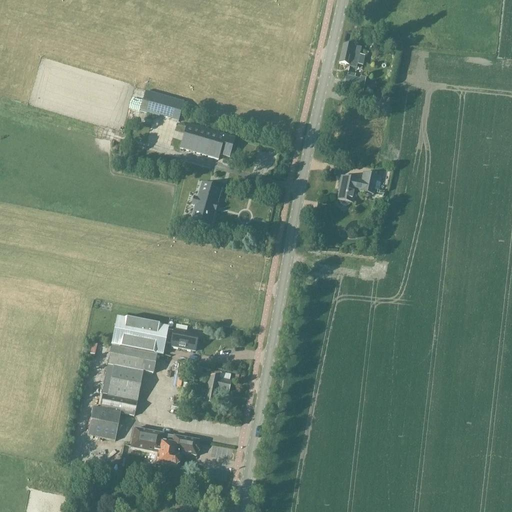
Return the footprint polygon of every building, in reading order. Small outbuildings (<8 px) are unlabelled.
[(364,57),(360,56),(361,49),(342,45),(338,63),(357,67),(358,65),(362,66),(364,57)] [(347,73),(347,77),(345,77),(344,86),(363,91),(365,79),(360,78),(359,80),(354,79),(355,74),(347,73)] [(182,103),(153,95),(145,92),(139,112),(177,122),(182,103)] [(364,102),(359,100),(356,106),(362,109),(364,102)] [(218,160),(220,155),(229,158),(235,139),(187,125),(180,149),(218,160)] [(337,189),(337,192),(339,192),(337,201),(339,202),(340,204),(341,205),(342,206),(346,206),(348,207),(349,206),(350,204),(351,204),(354,192),(371,196),(373,191),(378,192),(381,179),(376,178),(364,175),(362,182),(340,177),(337,189)] [(208,226),(219,190),(201,184),(197,199),(193,197),(190,205),(196,207),(192,221),(208,226)] [(164,344),(167,332),(167,329),(116,319),(111,346),(162,356),(164,344)] [(167,332),(164,344),(170,346),(170,348),(194,352),(195,346),(195,344),(194,344),(193,343),(194,336),(196,336),(196,335),(173,331),(173,333),(167,332)] [(152,375),(156,357),(110,348),(107,366),(101,396),(102,396),(99,410),(92,408),(87,437),(114,442),(120,414),(134,417),(136,403),(142,373),(152,375)] [(201,372),(202,367),(192,366),(192,365),(187,364),(186,373),(190,373),(191,370),(201,372)] [(210,370),(209,377),(203,404),(215,406),(218,391),(228,393),(230,382),(220,380),(220,379),(219,379),(221,372),(210,370)] [(191,414),(193,408),(187,407),(188,401),(184,401),(182,412),(191,414)] [(178,455),(196,458),(196,455),(199,453),(200,448),(198,446),(199,443),(174,438),(173,439),(163,437),(163,436),(134,430),(131,450),(158,455),(158,456),(156,465),(176,469),(176,468),(178,467),(179,462),(177,459),(178,455)]
